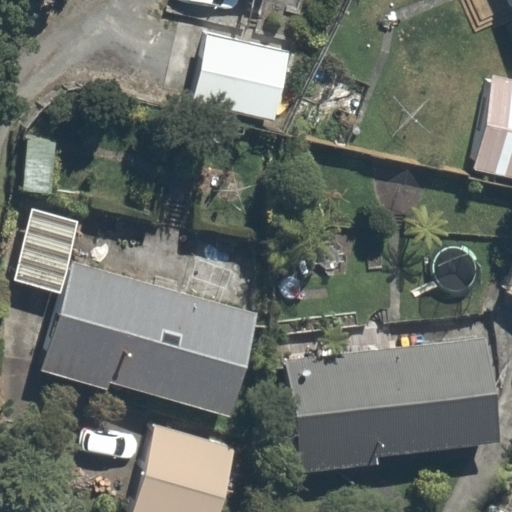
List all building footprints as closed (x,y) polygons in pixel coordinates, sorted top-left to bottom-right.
[(292,48),(194,27),(178,105),(275,125),(292,48)] [(511,77),(488,73),(470,164),(511,172),(511,77)] [(0,237),(0,277),(49,292),(62,248),(69,223),(9,205),(0,237)] [(244,301),(62,248),(49,292),(29,362),(211,415),(244,301)] [(511,278),(503,295),(511,299),(511,278)] [(474,331),(272,355),(285,465),(487,440),(474,331)] [(205,511),(227,444),(151,419),(120,511),(205,511)]
